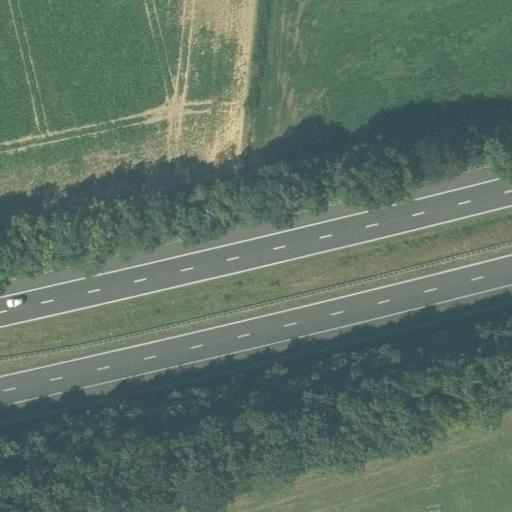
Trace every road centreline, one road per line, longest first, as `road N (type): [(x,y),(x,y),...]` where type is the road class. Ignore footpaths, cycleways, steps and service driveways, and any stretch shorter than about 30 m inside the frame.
road 1 (motorway): [(511,189),(0,310)]
road 2 (motorway): [(0,392),(511,272)]
